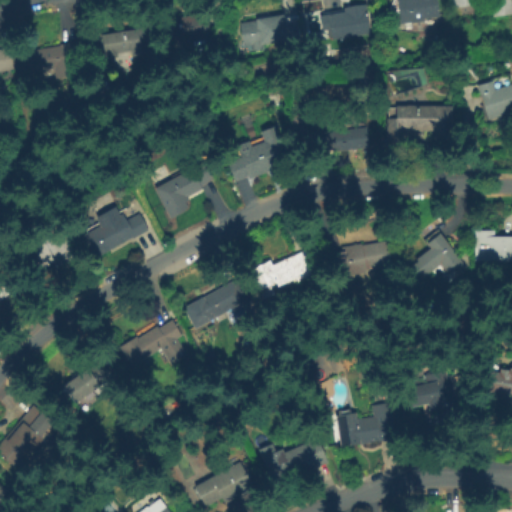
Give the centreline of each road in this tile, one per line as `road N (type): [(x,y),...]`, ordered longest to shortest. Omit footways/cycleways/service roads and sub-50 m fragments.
road 1 (residential): [(511,182),(342,184),(265,206),(73,307),(0,374)]
road 2 (residential): [(511,479),(414,478),(306,511)]
